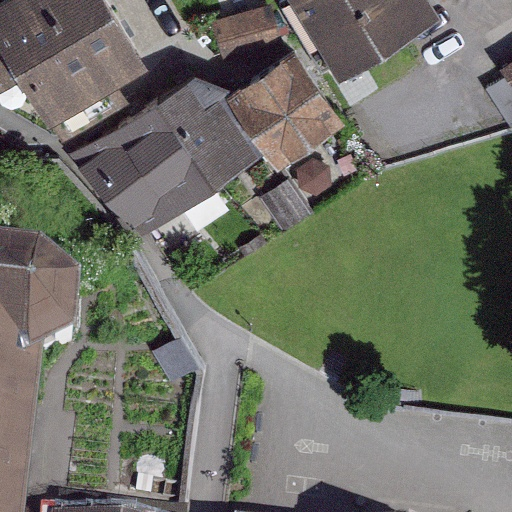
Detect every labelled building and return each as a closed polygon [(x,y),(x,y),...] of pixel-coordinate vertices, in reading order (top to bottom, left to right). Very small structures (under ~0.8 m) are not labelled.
[(147,60),(111,0),(0,0),(0,91),(23,78),(48,119),(51,117),(64,140),(131,100),(117,77),(147,60)] [(329,60),(339,76),(442,13),(434,0),(281,0),(279,1),(319,66),(329,60)] [(272,2),(212,20),(224,60),(284,43),(272,2)] [(295,44),(232,88),(226,91),(266,149),(278,166),(346,119),(295,44)] [(511,59),(502,67),(511,81),(511,59)] [(196,71),(69,153),(144,234),(266,149),(226,91),(232,88),(196,71)] [(45,259),(0,253),(0,358),(44,364),(78,346),(81,292),(45,259)] [(0,358),(0,511),(27,511),(44,364),(0,358)] [(58,511),(173,511),(60,496),(58,511)]
